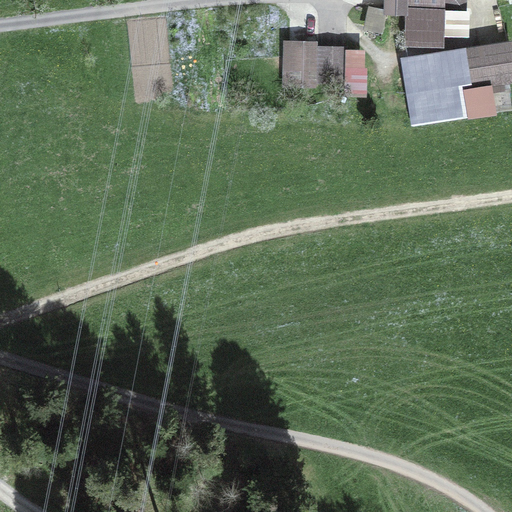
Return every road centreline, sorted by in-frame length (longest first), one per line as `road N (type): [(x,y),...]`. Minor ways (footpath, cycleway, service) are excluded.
road 1 (track): [(511,198),(266,232),(0,320)]
road 2 (track): [(0,354),(166,406),(375,457),(483,511)]
road 3 (track): [(0,26),(223,0)]
